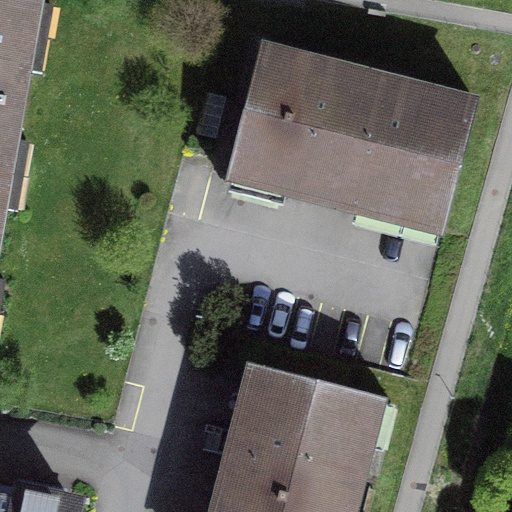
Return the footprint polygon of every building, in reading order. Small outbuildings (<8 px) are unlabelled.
[(22,0),(0,0),(0,174),(12,176),(45,4),(22,0)] [(230,178),(442,232),(474,104),(263,50),(230,178)] [(0,243),(12,176),(0,174),(0,243)] [(252,368),(215,511),(350,511),(380,400),(252,368)] [(74,511),(75,508),(0,492),(0,511),(74,511)]
